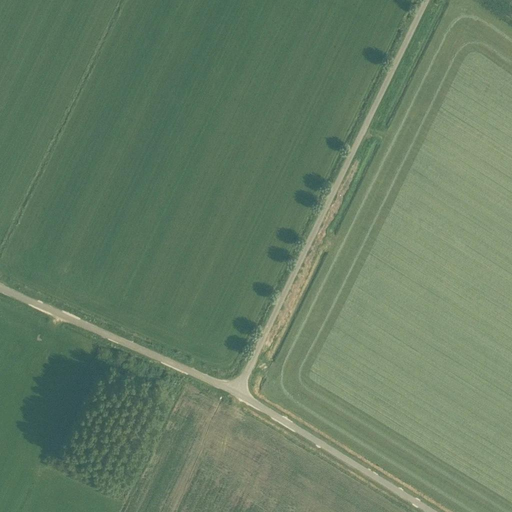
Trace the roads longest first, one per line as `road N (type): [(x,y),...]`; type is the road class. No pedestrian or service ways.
road 1 (unclassified): [(238,389),(425,0)]
road 2 (unclassified): [(238,389),(0,285)]
road 3 (unclassified): [(437,511),(238,389)]
